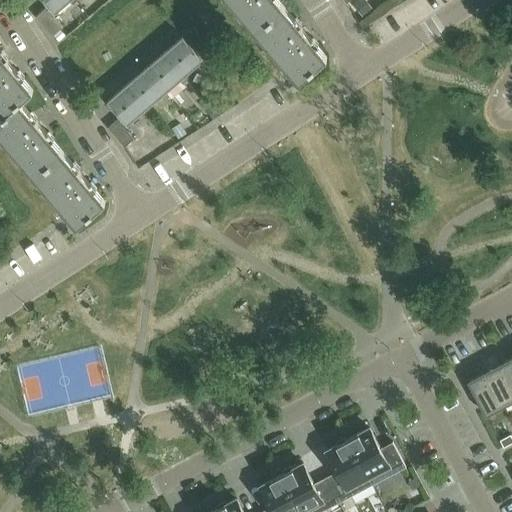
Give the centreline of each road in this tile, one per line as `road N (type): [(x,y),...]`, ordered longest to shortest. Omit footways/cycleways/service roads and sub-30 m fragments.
road 1 (residential): [(115,511),(402,356)]
road 2 (residential): [(141,216),(367,73)]
road 3 (residential): [(141,216),(3,0)]
road 4 (residential): [(485,511),(402,356)]
road 5 (residential): [(0,308),(141,216)]
road 6 (residential): [(367,73),(475,0)]
road 7 (residential): [(402,356),(511,298)]
